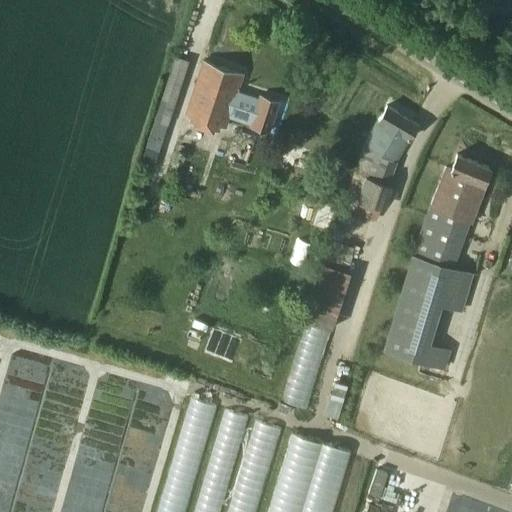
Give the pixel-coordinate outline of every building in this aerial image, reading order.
[(225,127),(230,112),(251,118),(249,125),(268,131),(278,99),(260,93),(258,99),(236,92),(242,74),(203,61),(186,114),(225,127)] [(167,78),(145,146),(158,151),(180,82),(167,78)] [(395,161),(417,124),(386,106),(364,142),(342,208),(376,220),(381,207),(385,208),(392,187),(389,186),(396,162),(395,161)] [(445,168),(430,207),(466,221),(470,223),(485,184),(483,183),(489,168),(456,155),(450,170),(445,168)] [(430,207),(412,255),(449,267),(451,261),(466,221),(430,207)] [(323,263),(347,270),(355,244),(343,241),(342,244),(330,241),(323,263)] [(412,255),(384,350),(385,350),(441,368),(446,352),(446,349),(429,343),(427,343),(429,338),(438,308),(438,306),(457,312),(469,273),(449,267),(412,255)] [(322,263),(305,320),(332,329),(350,272),(322,263)] [(236,347),(213,338),(206,355),(229,364),(236,347)] [(257,511),(281,426),(251,418),(252,415),(220,406),(221,403),(223,397),(192,388),(157,511),(257,511)] [(332,511),(350,449),(290,432),(267,511),(332,511)]
